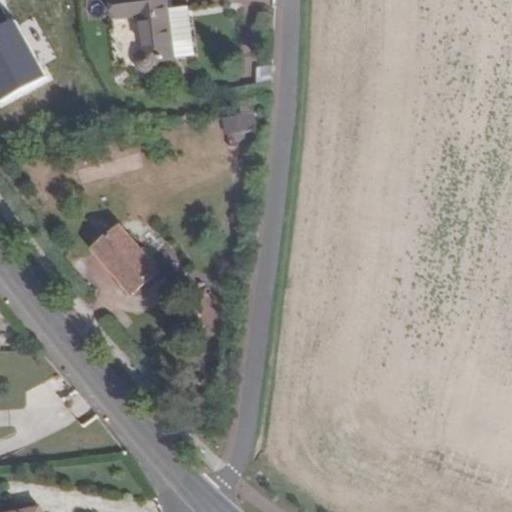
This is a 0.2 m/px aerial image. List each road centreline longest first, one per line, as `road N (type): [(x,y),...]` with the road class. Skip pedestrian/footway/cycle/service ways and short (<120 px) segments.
road 1 (residential): [(206,501),(232,453),(280,101),(281,0)]
road 2 (tertiary): [(206,501),(0,259)]
